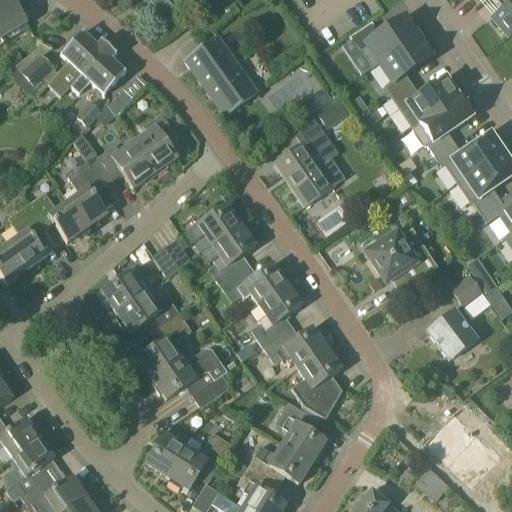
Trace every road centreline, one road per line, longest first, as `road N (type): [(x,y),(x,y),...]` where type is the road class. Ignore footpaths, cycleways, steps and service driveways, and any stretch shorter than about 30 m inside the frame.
road 1 (residential): [(318,511),(379,407),(380,389),(370,357),(228,151)]
road 2 (residential): [(110,472),(18,354),(19,333),(61,300)]
road 3 (residential): [(61,300),(228,151)]
road 4 (residential): [(228,151),(129,47),(71,0)]
road 5 (residential): [(110,472),(145,419),(61,300)]
road 6 (residential): [(426,0),(511,120)]
